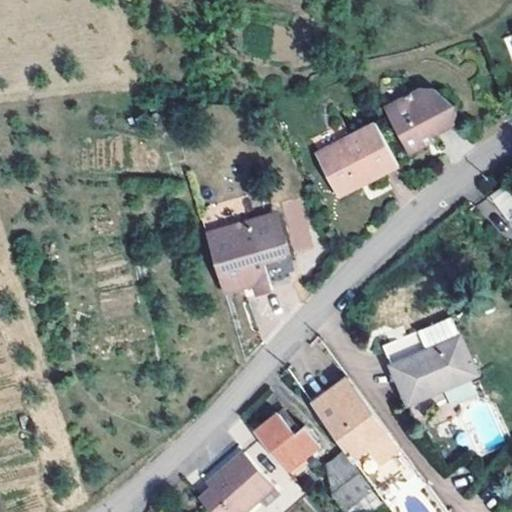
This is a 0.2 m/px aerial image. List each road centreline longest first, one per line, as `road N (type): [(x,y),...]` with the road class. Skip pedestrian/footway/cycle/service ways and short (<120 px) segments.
road 1 (residential): [(511,141),(383,245),(111,511)]
road 2 (unknown): [(325,303),(463,504)]
